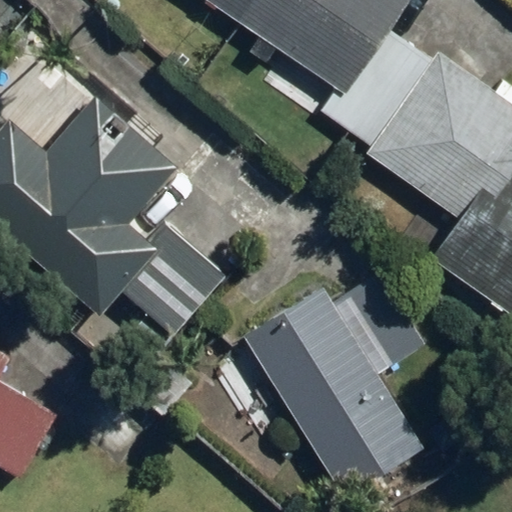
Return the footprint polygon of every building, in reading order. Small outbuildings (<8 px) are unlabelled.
[(199,0),(338,97),(405,0),(199,0)] [(433,55),(358,153),(424,197),(415,209),(459,243),(442,266),(511,319),(511,87),(461,48),(447,66),(433,55)] [(26,92),(0,122),(0,240),(88,321),(111,295),(158,337),(219,269),(146,203),(171,175),(85,97),(60,124),(26,92)] [(369,374),(420,341),(371,265),(320,298),(312,286),(230,338),(336,503),(418,451),(369,374)] [(0,472),(10,478),(46,416),(0,389),(0,358),(4,351),(0,348),(0,472)] [(96,365),(57,412),(120,464),(159,417),(96,365)]
